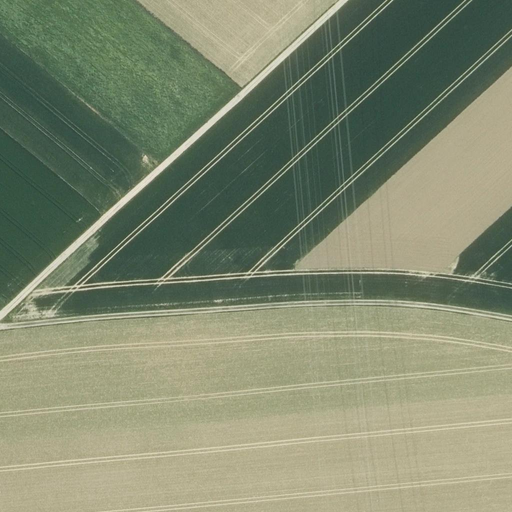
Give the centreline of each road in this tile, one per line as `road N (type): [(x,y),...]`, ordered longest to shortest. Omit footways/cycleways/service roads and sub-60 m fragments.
road 1 (track): [(0,329),(314,304),(390,304),(511,320)]
road 2 (track): [(0,313),(342,0)]
